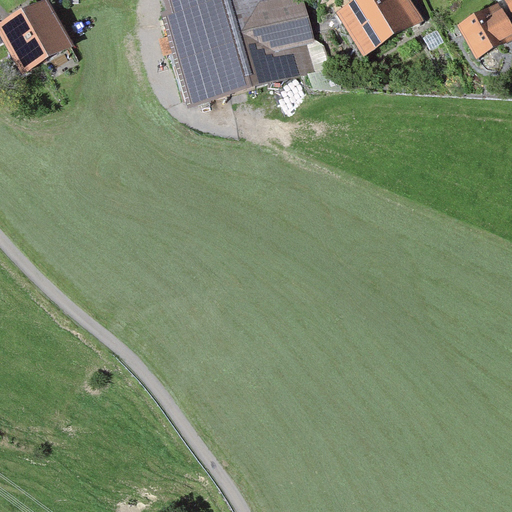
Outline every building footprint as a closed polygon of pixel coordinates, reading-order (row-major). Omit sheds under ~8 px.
[(168,0),(199,114),(319,82),(297,0),(168,0)] [(371,65),(428,30),(409,0),(383,0),(345,23),(371,65)] [(511,0),(499,0),(511,20),(511,0)] [(49,4),(0,33),(0,42),(23,81),(76,49),(49,4)] [(482,65),(511,47),(511,26),(506,16),(467,38),(482,65)]
